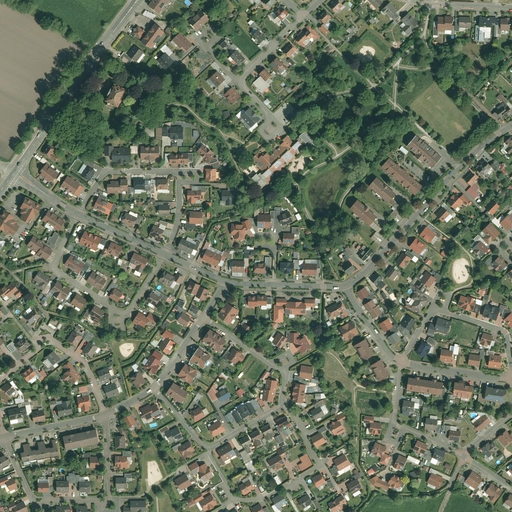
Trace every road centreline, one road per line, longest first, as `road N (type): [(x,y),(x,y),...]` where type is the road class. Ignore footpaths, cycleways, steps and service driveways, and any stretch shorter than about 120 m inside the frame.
road 1 (residential): [(344,286),(461,164),(510,125)]
road 2 (residential): [(105,413),(103,500),(35,500),(5,436)]
road 3 (residential): [(209,446),(231,497),(258,498),(282,487),(320,465),(282,406)]
road 4 (residential): [(165,253),(130,309),(114,310),(53,265),(77,214)]
road 5 (secondary): [(16,169),(136,0)]
road 6 (residential): [(77,214),(103,172),(176,172),(176,226),(165,253)]
road 7 (residential): [(0,378),(51,341),(85,363),(105,413)]
road 8 (residential): [(463,455),(394,423),(401,362)]
road 9 (residential): [(202,317),(284,372),(282,406)]
